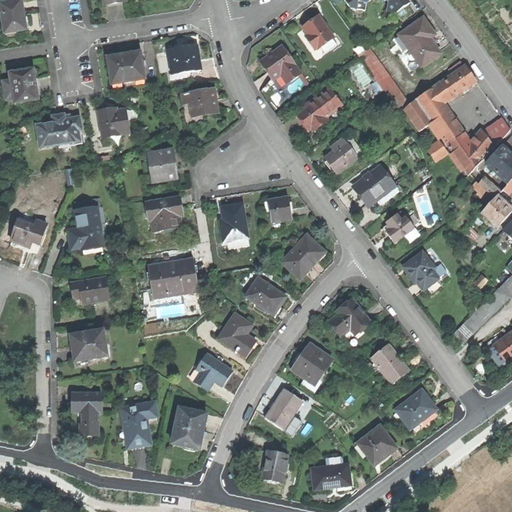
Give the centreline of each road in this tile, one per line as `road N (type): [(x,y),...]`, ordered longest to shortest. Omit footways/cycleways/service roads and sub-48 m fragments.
road 1 (residential): [(204,504),(267,365),(363,254)]
road 2 (residential): [(363,254),(241,92),(219,15)]
road 3 (residential): [(45,465),(44,294),(7,276)]
road 4 (residential): [(488,419),(363,254)]
road 5 (residential): [(204,504),(45,465)]
road 6 (residential): [(219,15),(66,39)]
road 7 (residential): [(488,419),(365,511)]
road 8 (residential): [(434,0),(511,103)]
